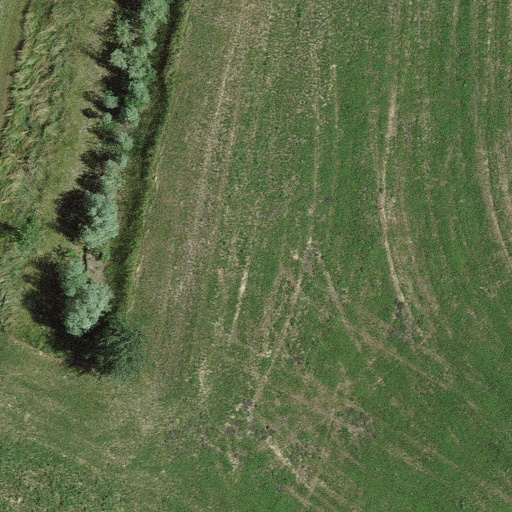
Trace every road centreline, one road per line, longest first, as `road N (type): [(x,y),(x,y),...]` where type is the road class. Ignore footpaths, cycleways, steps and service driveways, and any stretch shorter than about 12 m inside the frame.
road 1 (track): [(53,0),(0,210)]
road 2 (track): [(0,361),(71,511)]
